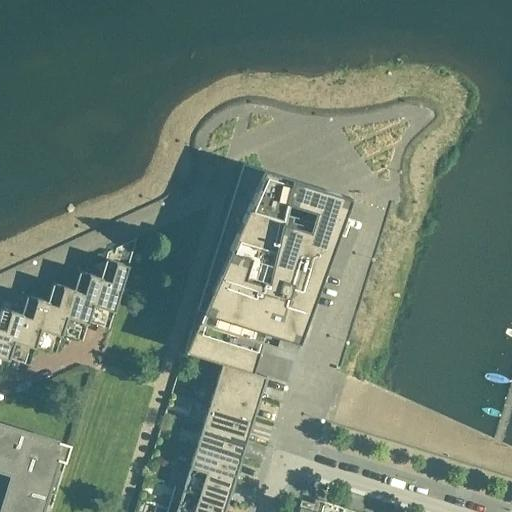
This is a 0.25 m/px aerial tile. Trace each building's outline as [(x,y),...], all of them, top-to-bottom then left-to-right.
[(264,332),(297,342),(349,199),(242,164),(232,195),(183,352),(217,362),(251,373),(264,332)] [(86,324),(107,259),(105,259),(99,277),(80,271),(60,336),(61,336),(67,318),(86,324)] [(113,312),(127,266),(107,259),(86,324),(87,324),(93,306),(113,312)] [(34,348),(40,330),(60,336),(80,271),(79,271),(73,289),(54,284),(33,348),(34,348)] [(33,348),(54,284),(52,283),(47,302),(27,296),(7,360),(8,361),(14,342),(33,348)] [(0,358),(7,360),(27,296),(26,295),(20,314),(1,308),(0,309),(0,358)] [(265,377),(251,373),(217,362),(215,369),(219,370),(215,384),(259,398),(265,377)] [(252,419),(259,398),(215,384),(215,385),(210,383),(208,390),(213,391),(208,405),(252,419)] [(252,419),(208,405),(204,404),(202,410),(206,412),(202,426),(246,439),(252,419)] [(189,422),(186,432),(194,435),(196,431),(198,425),(189,422)] [(0,511),(42,511),(58,461),(65,464),(70,446),(0,424),(0,472),(11,476),(6,475),(5,480),(9,481),(0,510),(0,511)] [(246,439),(202,426),(198,425),(196,431),(200,432),(195,447),(239,460),(246,439)] [(239,460),(195,447),(191,445),(189,451),(193,453),(189,467),(233,481),(239,460)] [(226,501),(233,481),(189,467),(185,466),(183,472),(187,473),(182,488),(226,501)] [(223,511),(226,501),(182,488),(175,485),(168,506),(187,511),(223,511)] [(319,511),(323,502),(302,495),(296,511),(319,511)] [(342,511),(344,508),(323,502),(319,511),(342,511)]
